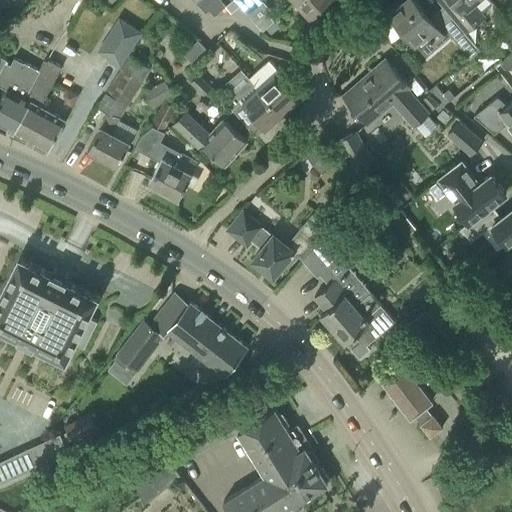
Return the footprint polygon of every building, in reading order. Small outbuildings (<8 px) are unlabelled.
[(225,6),(220,0),(199,0),(197,3),(205,12),(208,9),(214,16),(225,6)] [(234,0),(249,15),(264,1),(262,0),(234,0)] [(330,0),(296,0),(295,1),(312,21),(298,34),(303,40),(336,10),(329,1),(330,0)] [(414,43),(415,43),(426,56),(452,35),(470,58),(481,49),(466,32),(448,11),(443,5),(429,17),(415,0),(404,0),(389,13),(402,28),(414,43)] [(493,3),(489,0),(453,0),(457,4),(448,11),(466,32),(486,16),(483,12),(493,3)] [(272,10),(264,1),(249,15),(262,31),(266,28),(274,21),(268,14),(272,10)] [(109,33),(98,50),(108,57),(120,65),(122,61),(128,52),(141,32),(119,17),(109,33)] [(274,21),(266,28),(271,34),(279,27),(274,21)] [(511,51),(500,61),(504,67),(511,69),(511,51)] [(108,112),(97,132),(87,150),(117,165),(130,141),(111,131),(117,120),(151,68),(130,55),(97,105),(108,112)] [(0,100),(0,123),(12,130),(29,100),(24,97),(29,88),(36,76),(39,69),(24,61),(23,62),(13,57),(9,64),(6,62),(0,73),(0,85),(7,89),(0,100)] [(410,87),(398,73),(385,58),(343,94),(368,123),(392,102),(412,125),(426,113),(407,90),(410,87)] [(29,100),(12,130),(47,149),(57,132),(64,119),(38,105),(60,65),(48,59),(47,60),(45,59),(39,69),(36,76),(29,88),(24,97),(29,100)] [(284,65),(258,88),(281,114),(298,99),(291,92),(300,84),(284,65)] [(198,74),(190,83),(204,95),(212,87),(198,74)] [(265,129),(281,114),(258,88),(250,78),(233,93),(236,95),(227,104),(249,129),(258,121),(265,129)] [(511,100),(506,104),(498,96),(474,115),(494,133),(508,123),(511,128),(511,100)] [(165,101),(152,125),(163,131),(175,107),(165,101)] [(201,143),(209,152),(224,165),(247,140),(232,127),(224,118),(209,134),(186,111),(174,124),(198,146),(201,143)] [(470,154),(482,141),(460,121),(448,134),(470,154)] [(339,141),(349,158),(355,169),(372,159),(356,131),(339,141)] [(318,171),(340,155),(328,138),(303,156),(304,157),(307,155),(318,171)] [(158,165),(148,182),(178,198),(197,162),(182,154),(181,155),(177,164),(162,157),(158,165)] [(468,222),(491,203),(506,192),(491,173),(478,183),(461,161),(429,186),(438,198),(447,191),(454,199),(452,201),(467,222),(468,222)] [(468,222),(467,222),(461,227),(471,240),(489,226),(503,245),(511,238),(511,207),(501,216),(491,203),(468,222)] [(247,246),(259,231),(263,226),(243,209),(226,229),(247,246)] [(401,210),(391,217),(395,222),(404,215),(401,210)] [(302,259),(331,228),(313,213),(307,221),(300,230),(288,244),(274,233),(266,244),(253,259),(273,276),(283,263),(288,267),(298,255),(302,259)] [(342,216),(331,228),(302,259),(317,276),(333,262),(332,261),(349,246),(361,236),(343,215),(342,216)] [(97,297),(19,258),(0,294),(0,328),(65,361),(75,342),(83,346),(97,319),(88,315),(97,297)] [(394,320),(370,292),(355,305),(333,280),(314,295),(326,309),(320,314),(345,343),(346,342),(359,357),(370,348),(367,344),(394,320)] [(248,345),(190,299),(188,301),(174,290),(149,322),(144,318),(113,358),(133,374),(167,331),(224,376),(248,345)] [(443,306),(420,318),(427,330),(463,298),(457,292),(443,306)] [(474,294),(462,304),(472,316),(484,306),(474,294)] [(438,409),(433,413),(432,414),(425,405),(433,398),(426,389),(435,382),(414,355),(398,367),(386,376),(382,379),(410,416),(414,413),(421,423),(420,424),(430,436),(443,426),(441,424),(446,420),(438,409)] [(294,503),(327,482),(305,446),(300,449),(274,408),(261,415),(257,408),(175,445),(181,458),(239,432),(265,475),(223,501),(229,511),(298,511),(299,511),(294,503)] [(71,440),(96,429),(89,414),(65,426),(71,440)] [(60,433),(36,444),(45,463),(68,452),(60,433)] [(2,460),(0,460),(0,483),(11,479),(2,460)] [(470,490),(454,463),(435,474),(451,501),(470,490)] [(145,503),(180,476),(171,464),(136,491),(145,503)]
